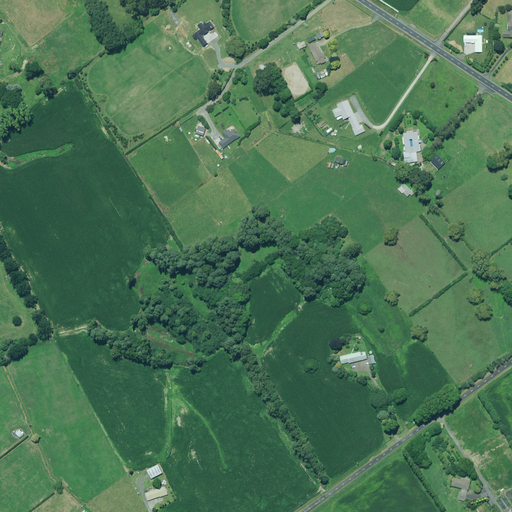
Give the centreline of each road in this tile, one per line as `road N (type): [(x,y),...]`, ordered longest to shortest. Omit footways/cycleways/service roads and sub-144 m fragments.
road 1 (unclassified): [(511,361),(305,511)]
road 2 (unknown): [(331,0),(236,73),(203,113),(215,137)]
road 3 (tertiary): [(362,0),(511,98)]
road 4 (unknown): [(437,49),(349,164)]
